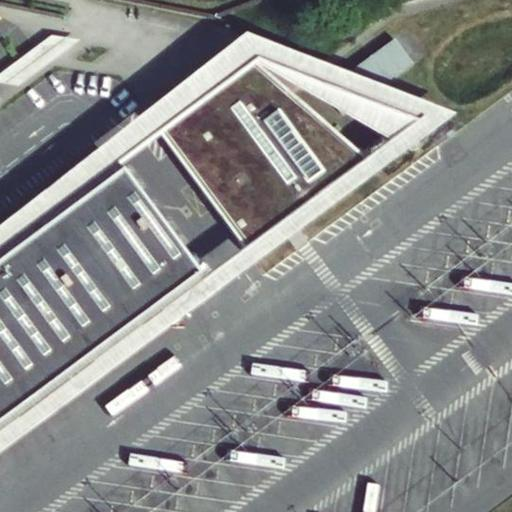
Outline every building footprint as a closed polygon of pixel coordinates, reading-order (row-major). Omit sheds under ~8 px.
[(394,34),(341,75),(378,90),(415,61),(394,34)] [(245,39),(44,196),(59,216),(121,170),(165,136),(160,129),(244,67),(250,63),(386,147),(360,168),(249,250),(205,282),(199,275),(0,422),(0,457),(455,121),(378,90),(341,75),(245,39)] [(360,168),(244,67),(160,129),(165,136),(249,250),(360,168)] [(0,422),(199,275),(121,170),(59,216),(44,196),(17,216),(32,236),(0,259),(0,422)] [(0,259),(32,236),(17,216),(0,229),(0,259)]
